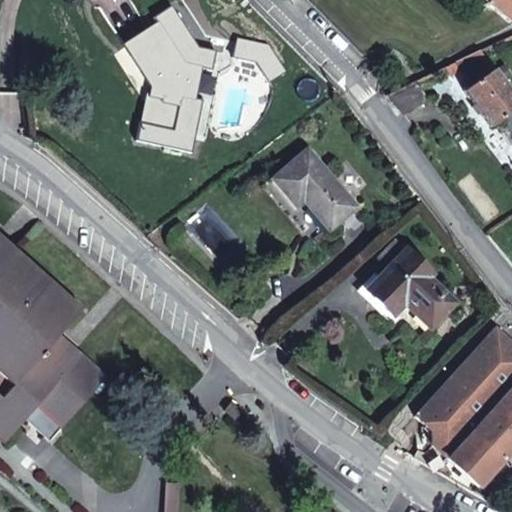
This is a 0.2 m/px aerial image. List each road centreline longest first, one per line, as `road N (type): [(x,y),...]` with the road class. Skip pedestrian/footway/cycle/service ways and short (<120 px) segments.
road 1 (residential): [(452,511),(282,399),(0,156)]
road 2 (residential): [(511,284),(365,99)]
road 3 (residential): [(365,99),(511,31)]
road 4 (residential): [(365,99),(270,0)]
